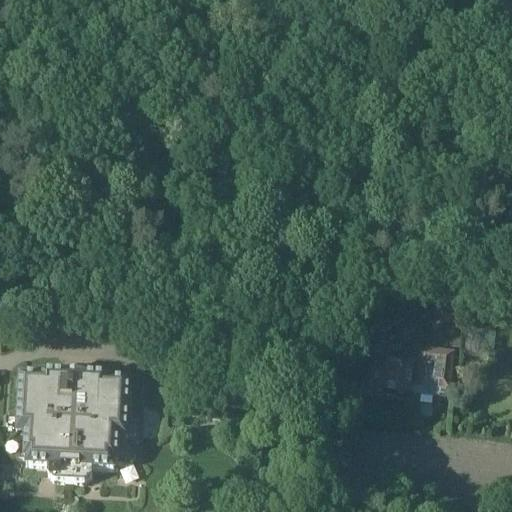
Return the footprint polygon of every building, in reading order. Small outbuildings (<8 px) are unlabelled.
[(96,240),(94,236),(89,234),(90,230),(95,231),(96,221),(93,221),(93,218),(85,217),(85,220),(82,220),(81,229),(86,230),(86,234),(85,234),(81,235),(77,238),(76,242),(75,246),(76,250),(79,253),(83,256),(87,256),(91,255),(95,252),(97,248),(97,244),(96,240)] [(443,307),(441,326),(455,327),(456,308),(443,307)] [(342,335),(356,346),(368,330),(355,319),(342,335)] [(373,357),(369,383),(376,384),(375,392),(408,396),(410,388),(447,393),(452,355),(419,350),(417,370),(403,368),(404,362),(373,357)] [(130,448),(128,448),(132,384),(110,383),(110,380),(39,376),(39,379),(18,378),(16,419),(15,442),(13,442),(7,447),(7,457),(12,462),(23,462),(23,464),(25,464),(25,471),(47,472),(47,479),(54,487),(84,488),(93,481),(93,474),(115,476),(116,468),(129,469),(136,463),(136,453),(130,448)]
